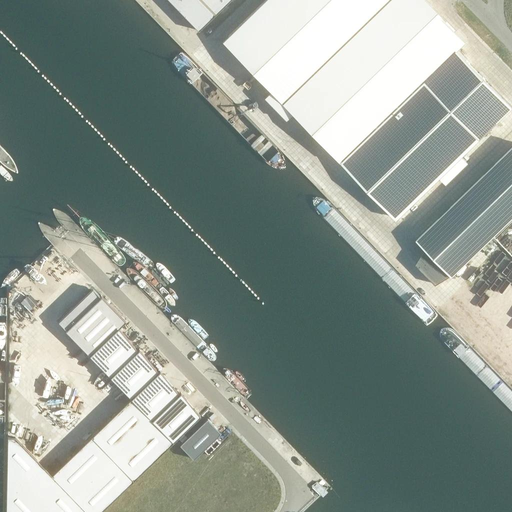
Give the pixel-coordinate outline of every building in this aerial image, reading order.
[(182,0),(208,26),(218,26),(244,0),(182,0)] [(382,0),(263,0),(227,36),(227,46),(280,100),(382,0)] [(341,161),(456,49),(464,41),(425,0),(382,0),(280,100),(339,162),(341,161)] [(483,80),(485,79),(456,49),(341,161),(397,218),(498,120),(496,119),(509,107),(483,80)] [(452,275),(511,216),(511,147),(417,239),(452,275)] [(159,371),(158,372),(138,349),(137,351),(118,328),(125,321),(101,296),(100,296),(92,289),(58,322),(65,330),(130,398),(173,442),(200,416),(180,392),(179,394),(159,371)] [(163,314),(211,365),(222,355),(173,304),(163,314)] [(485,310),(483,314),(493,319),(496,315),(485,310)] [(130,398),(93,435),(133,476),(173,442),(130,398)] [(260,415),(309,465),(319,455),(271,405),(260,415)] [(193,459),(220,432),(206,418),(179,444),(193,459)] [(100,511),(133,480),(91,437),(51,475),(15,437),(7,437),(5,511),(100,511)]
